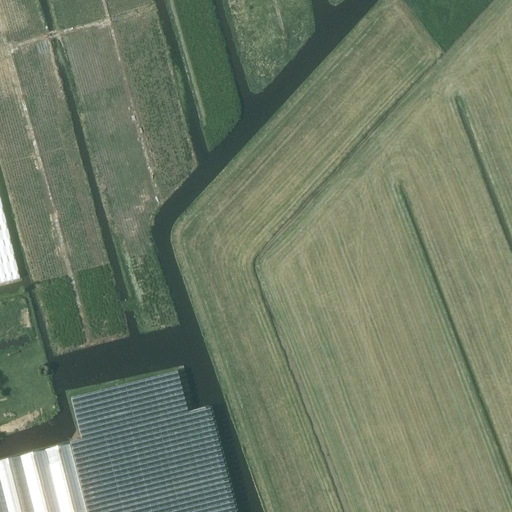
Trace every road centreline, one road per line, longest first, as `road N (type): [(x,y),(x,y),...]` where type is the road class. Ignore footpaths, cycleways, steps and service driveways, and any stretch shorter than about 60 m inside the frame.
road 1 (track): [(80,308),(0,17)]
road 2 (track): [(103,0),(140,137)]
